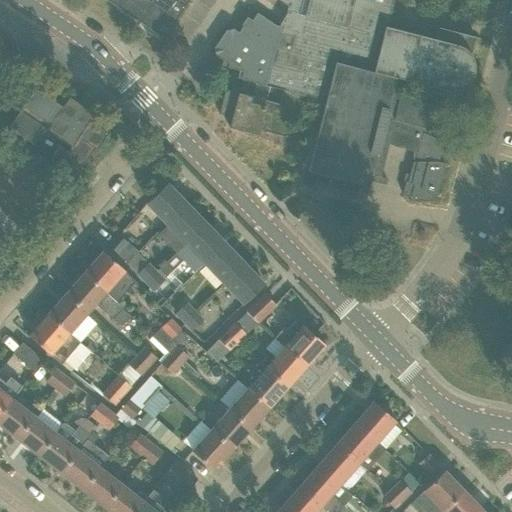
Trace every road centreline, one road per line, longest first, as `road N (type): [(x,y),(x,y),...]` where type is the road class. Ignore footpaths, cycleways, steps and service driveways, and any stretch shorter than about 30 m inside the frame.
road 1 (residential): [(377,341),(462,243),(511,55)]
road 2 (tertiary): [(377,341),(154,112)]
road 3 (residential): [(226,511),(377,341)]
road 4 (residential): [(0,315),(123,169)]
road 5 (tertiary): [(154,112),(90,47),(19,0)]
road 6 (tertiary): [(511,433),(456,415),(377,341)]
road 7 (residential): [(154,112),(234,0)]
